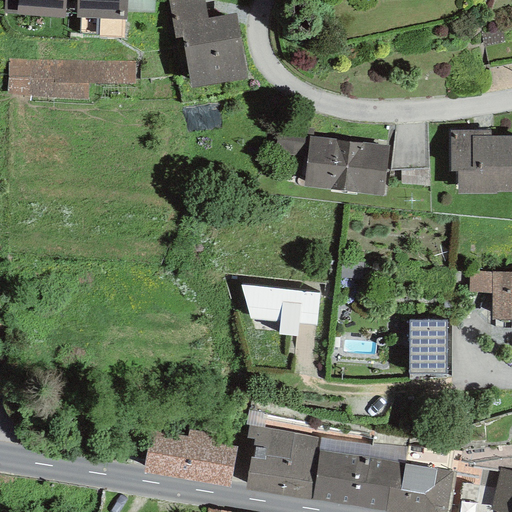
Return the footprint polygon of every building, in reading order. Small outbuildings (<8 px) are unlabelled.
[(4,0),(3,14),(64,19),(65,0),(4,0)] [(76,0),(76,17),(126,20),(127,12),(127,0),(76,0)] [(154,0),(127,0),(127,12),(154,13),(154,0)] [(182,38),(192,89),(248,78),(235,14),(207,17),(204,0),(172,0),(168,1),(175,40),(182,38)] [(134,85),(134,62),(9,60),(9,93),(31,94),(31,98),(87,99),(87,85),(134,85)] [(457,172),(457,194),(495,193),(495,191),(511,190),(511,137),(489,137),(489,131),(450,132),(450,172),(457,172)] [(275,153),(306,156),(308,139),(277,136),(275,153)] [(306,156),(303,186),(383,196),(389,146),(309,137),(308,139),(306,156)] [(511,271),(468,272),(468,293),(491,293),(491,319),(511,319),(511,271)] [(316,326),(319,293),(240,285),(250,319),(279,321),(278,334),(297,336),(298,324),(316,326)] [(446,321),(409,320),(408,374),(446,374),(446,321)] [(248,425),(263,428),(266,414),(248,410),(245,425),(248,425)] [(318,450),(320,438),(263,428),(248,425),(246,438),(254,440),(245,490),(312,500),(318,450)] [(192,482),(201,432),(189,430),(188,437),(150,431),(142,473),(192,482)] [(201,432),(192,482),(229,488),(236,448),(218,445),(219,435),(201,432)] [(405,463),(406,447),(373,444),(372,446),(320,438),(318,450),(405,463)] [(318,450),(312,500),(386,511),(389,488),(400,489),(405,463),(370,458),(318,450)] [(386,511),(390,511),(446,511),(453,471),(436,468),(436,469),(405,463),(400,489),(389,488),(386,511)] [(491,510),(497,511),(511,511),(511,472),(500,469),(491,510)]
